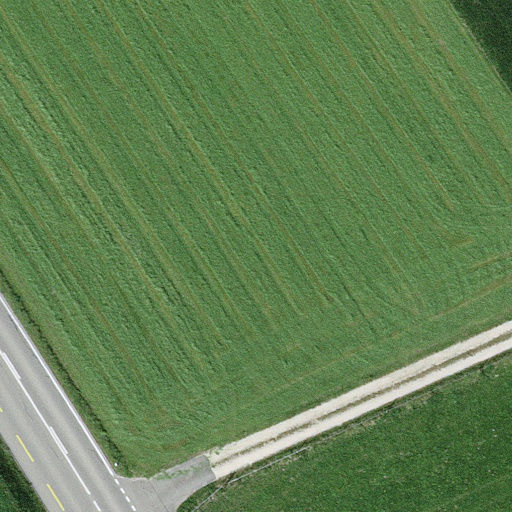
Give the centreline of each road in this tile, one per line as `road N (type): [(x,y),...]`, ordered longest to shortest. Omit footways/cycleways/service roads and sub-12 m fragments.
road 1 (track): [(134,511),(211,466),(511,335)]
road 2 (secondary): [(0,346),(104,511)]
